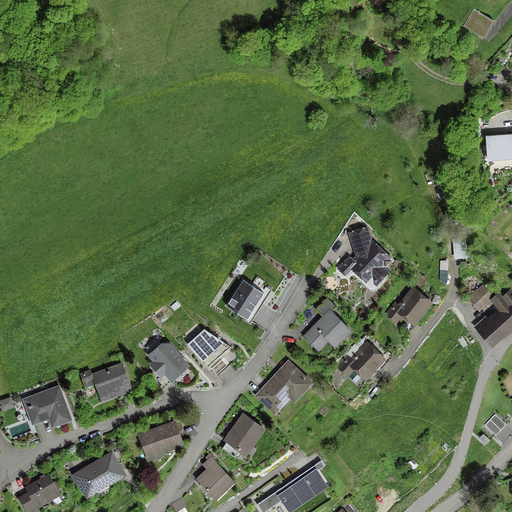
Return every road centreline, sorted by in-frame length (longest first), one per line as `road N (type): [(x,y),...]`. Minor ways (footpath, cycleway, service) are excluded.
road 1 (residential): [(221,407),(196,397),(167,404),(53,444),(0,481)]
road 2 (residential): [(511,336),(482,373),(454,450),(389,511)]
road 3 (track): [(351,63),(357,36),(378,21),(426,69),(452,82),(484,83)]
road 4 (track): [(450,299),(447,240),(403,131)]
road 5 (residential): [(221,407),(265,352),(306,279)]
road 6 (residential): [(154,511),(221,407)]
